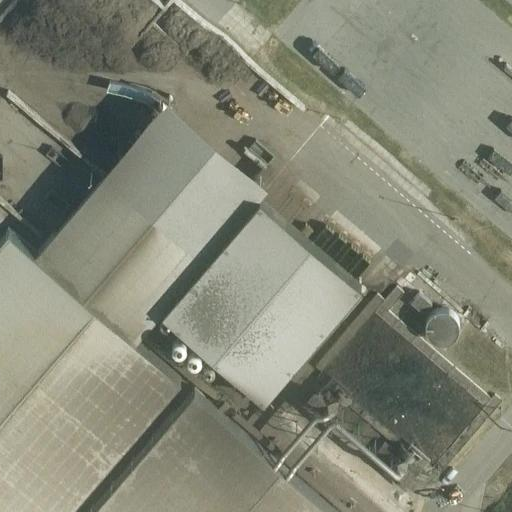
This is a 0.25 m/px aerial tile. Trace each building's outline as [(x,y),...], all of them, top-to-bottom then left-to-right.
[(365,63),(358,72),(375,85),(383,76),(365,63)] [(36,251),(133,334),(201,254),(105,170),(36,251)] [(263,394),(361,280),(260,194),(163,307),(263,394)] [(133,334),(36,251),(8,227),(0,236),(0,511),(61,511),(180,375),(133,334)] [(339,511),(194,387),(86,511),(339,511)] [(411,476),(419,466),(408,458),(400,468),(411,476)]
